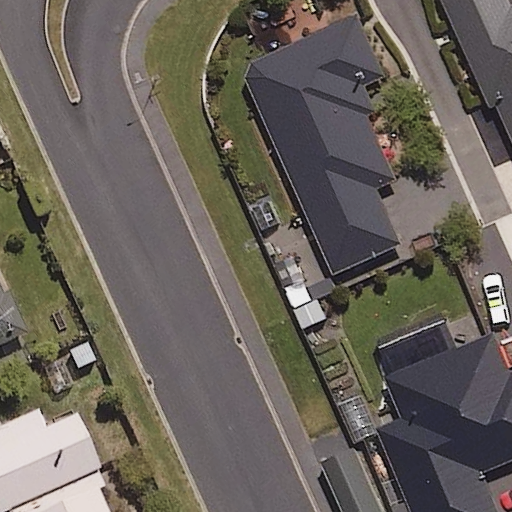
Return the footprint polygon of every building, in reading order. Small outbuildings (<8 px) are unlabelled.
[(511,6),(509,0),(445,0),(497,114),(503,112),(511,130),(511,6)] [(378,192),(397,184),(367,115),(375,111),(366,90),(387,80),(361,21),(247,71),(344,289),(408,261),(378,192)] [(0,354),(21,345),(0,296),(0,354)] [(478,308),(383,349),(414,422),(385,434),(418,511),(496,511),(484,479),(511,467),(511,366),(499,337),(492,340),(478,308)] [(0,511),(26,511),(99,482),(74,425),(45,437),(37,419),(0,435),(0,511)] [(99,482),(26,511),(104,511),(97,494),(103,491),(99,482)]
